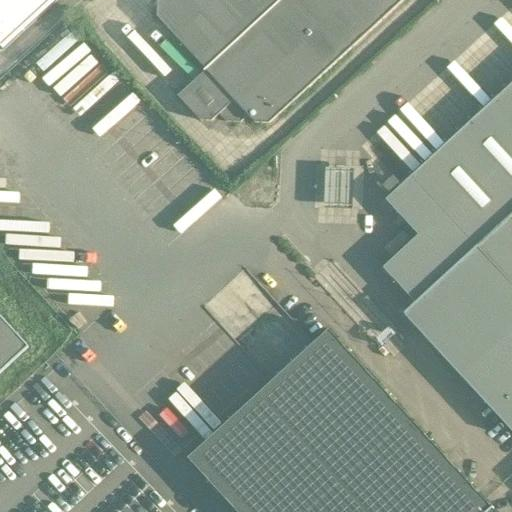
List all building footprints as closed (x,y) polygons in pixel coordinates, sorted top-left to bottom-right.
[(0,0),(0,47),(3,51),(58,0),(0,0)] [(159,0),(155,5),(156,19),(205,71),(176,96),(199,121),(209,122),(217,115),(225,122),(240,123),(247,117),(254,124),(268,126),(404,0),(159,0)] [(419,236),(383,268),(417,303),(405,315),(511,431),(511,85),(411,179),(386,200),(419,236)] [(353,177),(324,176),(323,214),(352,214),(353,177)] [(0,372),(28,347),(0,317),(0,372)] [(495,511),(329,331),(188,460),(235,511),(495,511)] [(228,332),(201,357),(238,398),(266,373),(228,332)]
